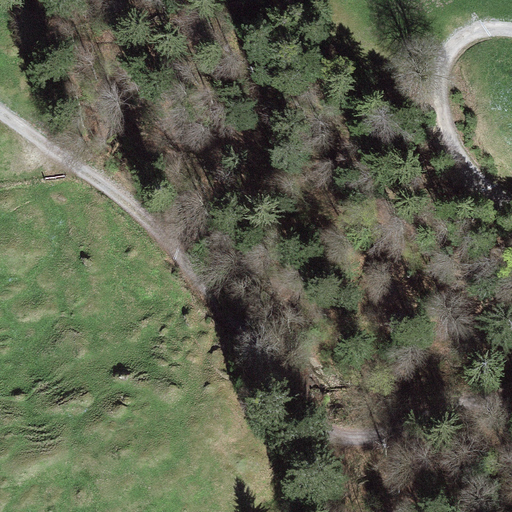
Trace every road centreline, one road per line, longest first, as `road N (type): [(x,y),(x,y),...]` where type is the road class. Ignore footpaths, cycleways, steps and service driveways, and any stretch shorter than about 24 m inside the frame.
road 1 (track): [(511,402),(468,401),(378,433),(354,435),(312,421),(119,197),(0,116)]
road 2 (track): [(511,32),(475,31),(444,50),(436,90),(442,127),(464,167),(511,209)]
